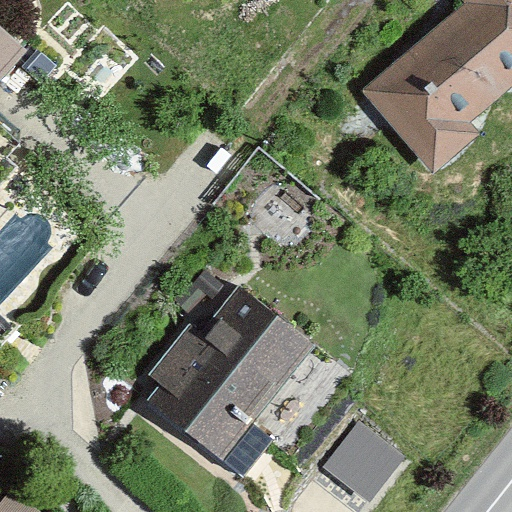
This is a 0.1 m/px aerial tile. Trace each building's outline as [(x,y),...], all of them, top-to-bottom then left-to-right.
[(511,0),(452,0),(466,17),(369,98),(435,178),(511,113),(511,0)] [(0,87),(28,57),(0,31),(0,87)] [(241,285),(148,408),(232,471),(325,348),(241,285)] [(369,502),(403,460),(359,425),(325,467),(369,502)] [(37,511),(16,496),(3,511),(37,511)]
